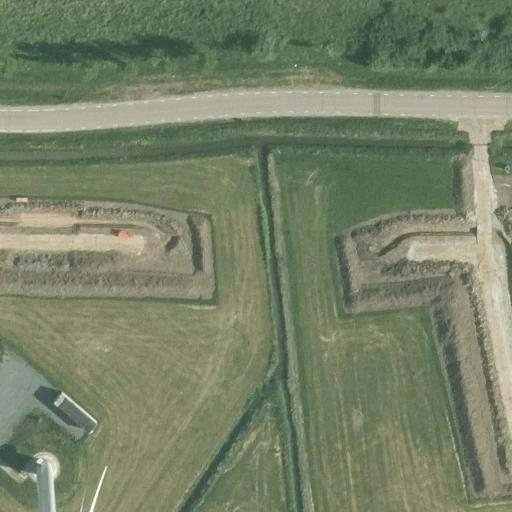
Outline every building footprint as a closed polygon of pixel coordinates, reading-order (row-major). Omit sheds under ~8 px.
[(131,334),(125,342),(145,358),(152,349),(131,334)] [(166,363),(159,372),(179,388),(186,379),(166,363)] [(104,365),(88,383),(97,391),(113,373),(104,365)] [(124,380),(108,398),(117,406),(133,388),(124,380)] [(61,392),(53,401),(88,431),(96,422),(61,392)] [(138,392),(121,410),(130,418),(146,400),(138,392)] [(156,408),(140,426),(148,433),(165,415),(156,408)] [(173,420),(157,438),(165,446),(182,428),(173,420)] [(48,475),(50,467),(44,461),(36,461),(32,468),(34,476),(41,479),(48,475)]
